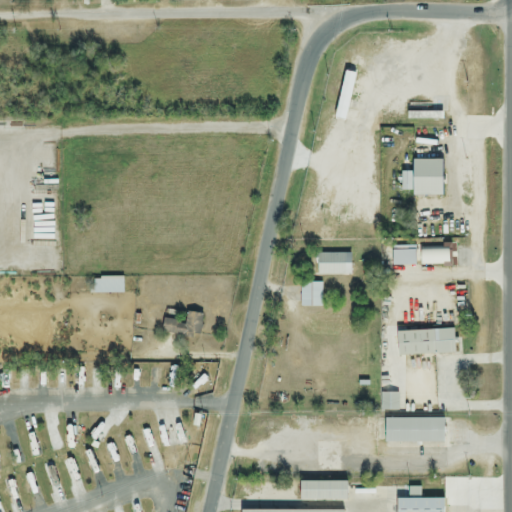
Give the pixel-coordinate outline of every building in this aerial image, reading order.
[(378,59),(359,56),(354,82),(365,84),(368,66),(376,68),(378,59)] [(440,196),(440,161),(411,161),(411,196),(440,196)] [(447,248),(419,248),(419,265),(447,265),(447,248)] [(349,255),(315,255),(315,277),(349,277),(349,255)] [(123,294),(123,278),(89,278),(89,294),(123,294)] [(321,284),(300,284),(300,307),(321,307),(321,284)] [(162,320),(160,335),(199,339),(201,315),(184,313),(184,321),(162,320)] [(453,355),(452,330),(395,332),(396,356),(453,355)] [(380,412),(398,412),(398,393),(380,393),(380,412)] [(442,419),(382,419),(382,444),(442,444),(442,419)] [(297,501),(346,501),(346,483),(297,483),(297,501)] [(395,499),(394,511),(442,511),(443,499),(420,499),(420,488),(407,488),(407,499),(395,499)]
